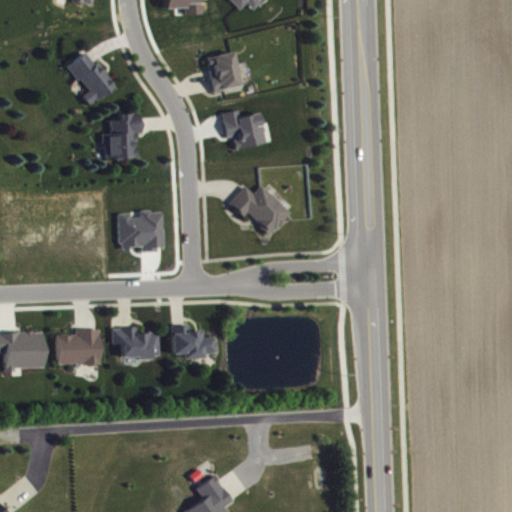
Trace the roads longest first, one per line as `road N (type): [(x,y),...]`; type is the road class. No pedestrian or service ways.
road 1 (secondary): [(378,511),(359,0)]
road 2 (residential): [(370,275),(0,291)]
road 3 (residential): [(189,284),(181,128),(136,49),(125,0)]
